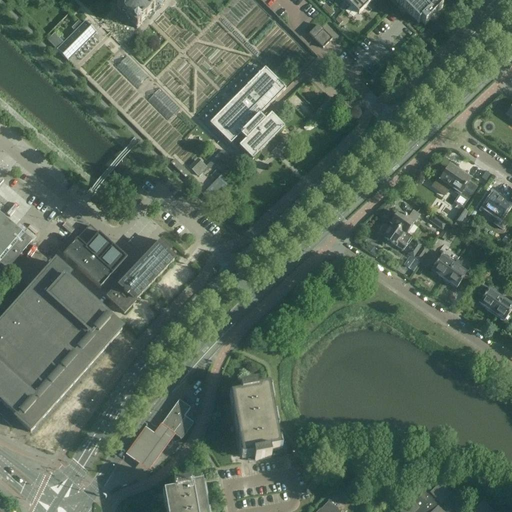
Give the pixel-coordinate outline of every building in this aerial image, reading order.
[(136,29),(141,25),(141,24),(152,13),(157,9),(157,8),(165,0),(125,0),(121,4),(120,4),(116,8),(121,14),(121,13),(132,24),(136,29)] [(339,0),(348,8),(350,7),(356,0),(339,0)] [(356,0),(350,7),(359,15),(364,10),(365,10),(369,6),(369,5),(373,0),(356,0)] [(438,0),(393,0),(418,25),(421,22),(425,26),(430,21),(432,23),(439,16),(437,14),(442,9),(438,5),(440,2),(438,0)] [(57,51),(68,63),(97,34),(85,22),(82,26),(82,25),(78,22),(72,29),(75,32),(66,42),(62,37),(59,40),(54,34),(48,41),(57,50),(57,51)] [(318,26),(309,35),(323,49),(331,41),(332,40),(318,26)] [(286,90),(265,70),(233,101),(230,105),(210,125),(231,145),(232,144),(239,150),(240,149),(252,161),(259,154),(264,159),(282,141),(277,136),(284,129),(271,116),(265,123),(259,117),(286,90)] [(225,166),(236,177),(245,168),(234,157),(225,166)] [(202,187),(175,160),(171,165),(198,191),(202,187)] [(189,169),(198,178),(203,173),(204,175),(214,165),(212,162),(206,168),(198,160),(189,169)] [(461,195),(471,181),(453,169),(450,173),(448,172),(441,182),(461,195)] [(206,191),(202,196),(210,204),(214,199),(206,191)] [(498,220),(494,225),(503,231),(511,217),(511,211),(509,209),(510,208),(494,197),(484,211),(498,220)] [(451,227),(457,231),(468,215),(462,211),(451,227)] [(394,220),(391,225),(392,226),(404,234),(406,235),(413,224),(414,224),(419,216),(413,212),(408,220),(406,219),(406,218),(404,216),(403,217),(399,214),(397,215),(396,214),(392,219),(394,220)] [(0,285),(10,273),(7,271),(8,271),(18,259),(22,254),(32,242),(15,227),(2,216),(0,214),(0,285)] [(446,227),(446,226),(433,217),(428,223),(442,232),(446,227)] [(458,233),(463,236),(473,221),(468,218),(458,233)] [(100,290),(127,260),(90,226),(62,257),(100,290)] [(392,226),(383,238),(402,251),(403,250),(404,251),(407,246),(406,246),(407,245),(408,246),(412,241),(411,240),(411,239),(406,235),(404,234),(392,226)] [(440,237),(445,241),(452,230),(447,227),(440,237)] [(119,287),(117,289),(107,300),(124,316),(135,303),(154,283),(173,262),(167,256),(171,252),(162,243),(157,247),(158,248),(137,269),(120,288),(119,287)] [(429,251),(417,243),(408,255),(420,264),(429,251)] [(370,245),(366,250),(374,256),(378,251),(370,245)] [(502,263),(508,267),(511,260),(511,253),(509,252),(502,263)] [(480,266),(486,269),(493,259),(488,255),(480,266)] [(444,280),(454,266),(441,257),(431,272),(444,280)] [(494,259),(487,270),(492,273),(499,263),(494,259)] [(80,378),(122,332),(78,292),(77,293),(65,283),(70,278),(56,265),(8,318),(0,327),(0,342),(8,350),(26,329),(56,356),(80,378)] [(454,266),(444,280),(457,289),(467,274),(454,266)] [(483,287),(478,295),(483,299),(479,305),(492,313),(501,299),(489,291),(483,287)] [(511,306),(501,299),(492,313),(504,322),(511,310),(511,306)] [(0,342),(0,415),(3,418),(2,420),(8,425),(11,428),(17,422),(30,434),(80,378),(56,356),(26,329),(8,350),(0,342)] [(254,462),(271,459),(270,453),(279,451),(268,391),(258,392),(257,386),(240,389),(241,395),(232,397),(243,457),(253,456),(254,462)] [(179,402),(162,426),(175,435),(174,437),(178,440),(179,440),(181,441),(194,423),(192,422),(191,421),(185,417),(190,409),(179,400),(178,402),(179,402)] [(145,429),(125,456),(133,461),(145,470),(148,473),(173,439),(174,437),(159,426),(158,429),(154,434),(152,433),(145,429)] [(413,494),(398,510),(399,511),(493,511),(483,502),(482,504),(478,501),(474,504),(478,508),(475,510),(473,511),(468,511),(466,509),(463,511),(447,511),(440,505),(451,494),(435,479),(425,490),(426,491),(418,499),(413,494)] [(205,511),(201,489),(191,491),(189,484),(173,487),(174,494),(165,495),(167,511),(205,511)] [(338,511),(328,502),(328,503),(321,511),(320,510),(319,511),(320,511),(319,511),(338,511)]
